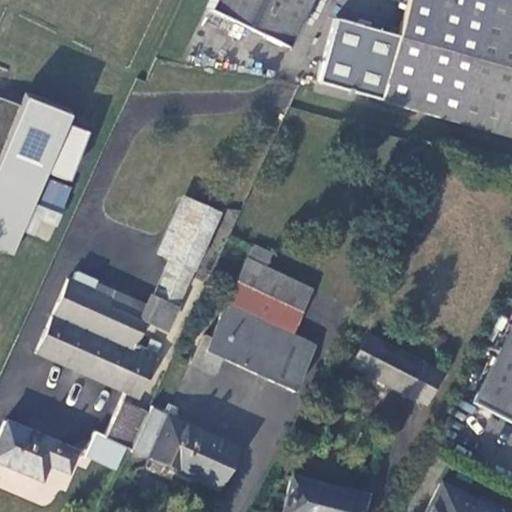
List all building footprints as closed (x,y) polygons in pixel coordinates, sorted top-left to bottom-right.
[(222,0),(215,15),(293,51),(316,0),(222,0)] [(316,0),(293,51),(316,61),(344,0),(316,0)] [(511,132),(511,0),(410,0),(402,38),(387,103),(511,132)] [(402,38),(337,20),(322,82),(387,103),(402,38)] [(64,180),(83,131),(0,98),(0,248),(15,254),(47,173),(64,180)] [(162,254),(175,260),(197,270),(222,215),(187,199),(162,254)] [(271,270),(271,269),(278,256),(258,246),(252,260),(271,270)] [(180,306),(197,270),(175,260),(159,296),(180,306)] [(252,260),(231,304),(297,336),(319,292),(271,269),(271,270),(252,260)] [(41,353),(139,395),(157,352),(138,344),(146,324),(142,323),(146,312),(93,290),(97,281),(80,274),(77,282),(71,280),(41,353)] [(170,329),(180,306),(159,296),(148,319),(170,329)] [(297,336),(231,304),(214,340),(209,338),(197,363),(221,374),(228,358),(298,392),(319,347),(297,336)] [(511,335),(477,404),(511,421),(511,335)] [(441,371),(375,338),(360,369),(426,402),(441,371)] [(135,404),(118,441),(129,445),(136,449),(137,447),(153,412),(135,404)] [(153,412),(137,447),(155,455),(222,486),(241,445),(156,406),(153,412)] [(80,451),(8,423),(0,441),(0,460),(44,479),(51,463),(72,472),(80,451)] [(118,468),(129,445),(118,441),(99,432),(89,455),(118,468)] [(367,511),(371,494),(296,479),(289,511),(367,511)] [(497,511),(445,484),(429,511),(497,511)]
